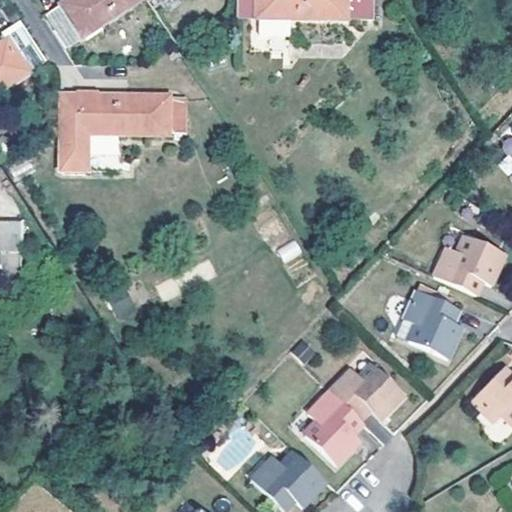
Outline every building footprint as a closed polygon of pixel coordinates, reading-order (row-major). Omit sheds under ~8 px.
[(75,0),(47,19),(69,51),(88,38),(104,28),(145,0),(75,0)] [(240,0),(241,19),(263,19),(294,20),(377,21),(377,0),(240,0)] [(293,37),(294,20),(263,19),(263,36),(293,37)] [(91,42),(106,32),(104,28),(88,38),(91,42)] [(0,95),(15,85),(14,83),(29,72),(31,75),(50,63),(28,30),(0,49),(0,95)] [(17,88),(33,77),(31,75),(29,72),(14,83),(15,85),(17,88)] [(65,172),(91,173),(92,136),(173,137),(173,98),(101,97),(84,97),(66,97),(65,172)] [(187,134),(187,101),(173,98),(173,137),(187,134)] [(0,253),(26,254),(26,224),(0,223),(0,253)] [(433,277),(465,292),(471,279),(482,283),(490,287),(505,256),(466,237),(458,255),(446,249),(433,277)] [(295,242),(278,250),(284,262),(301,254),(295,242)] [(465,292),(477,297),(482,283),(471,279),(465,292)] [(134,308),(126,291),(112,299),(121,316),(134,308)] [(450,307),(417,292),(396,337),(448,361),(461,329),(455,326),(442,321),(450,307)] [(462,312),(450,307),(442,321),(455,326),(462,312)] [(291,353),(306,364),(315,352),(300,341),(291,353)] [(354,416),(361,422),(369,412),(381,422),(404,396),(372,365),(361,379),(351,370),(330,392),(354,416)] [(511,375),(503,368),(495,376),(507,387),(511,381),(511,375)] [(495,376),(471,402),(495,425),(503,415),(511,422),(511,381),(507,387),(495,376)] [(344,427),(354,416),(330,392),(308,415),(318,424),(305,437),(337,467),(361,442),(354,436),(344,427)] [(364,425),(361,422),(354,416),(344,427),(354,436),(364,425)] [(302,509),(327,483),(295,453),(282,467),(272,459),(251,482),(277,505),(287,494),(295,503),(302,509)] [(287,494),(277,505),(283,511),(286,511),(295,503),(287,494)]
